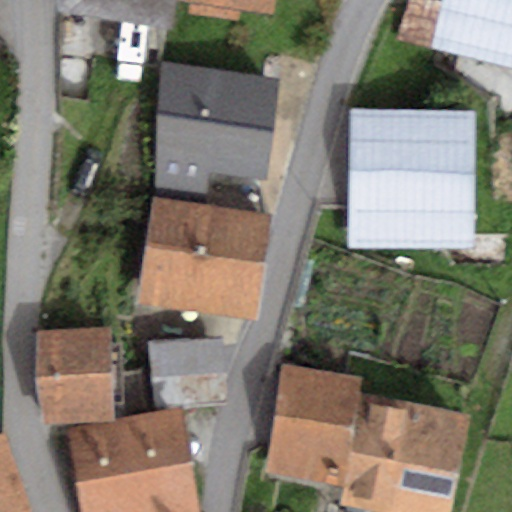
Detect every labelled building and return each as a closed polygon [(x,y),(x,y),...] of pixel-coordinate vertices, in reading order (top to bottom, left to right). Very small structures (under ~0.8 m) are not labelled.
[(55,0),(57,18),(171,40),(176,6),(177,0),(55,0)] [(177,0),(176,6),(188,8),(187,18),(235,26),(237,17),(270,22),(273,0),(177,0)] [(511,0),(442,0),(441,8),(407,2),(396,42),(511,73),(511,0)] [(277,88),(157,64),(151,189),(206,197),(209,176),(265,185),(277,88)] [(475,119),(349,116),(349,254),(474,256),(475,119)] [(271,222),(148,202),(138,311),(254,325),(271,222)] [(110,335),(38,335),(42,428),(113,426),(110,335)] [(363,385),(281,368),(264,478),(343,492),(339,508),(354,511),(452,511),(468,426),(359,398),(363,385)] [(195,511),(180,414),(113,426),(66,431),(80,511),(195,511)] [(28,511),(4,439),(0,440),(0,511),(28,511)]
